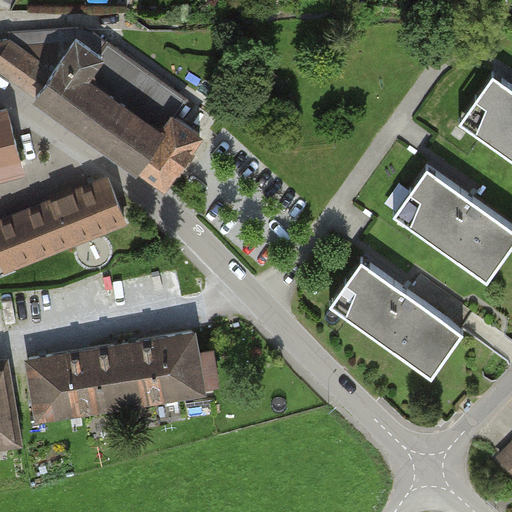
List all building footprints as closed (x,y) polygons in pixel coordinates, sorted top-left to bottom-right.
[(0,65),(164,182),(200,133),(174,114),(184,98),(95,33),(78,28),(9,33),(9,40),(0,41),(0,65)] [(462,124),(511,158),(511,89),(495,77),(462,124)] [(0,165),(22,160),(8,109),(0,111),(0,165)] [(394,217),(487,284),(511,249),(511,230),(469,199),(428,170),(394,217)] [(106,174),(0,215),(0,268),(2,273),(126,224),(106,174)] [(435,375),(464,334),(403,291),(366,265),(337,307),(435,375)] [(194,331),(26,361),(37,421),(205,391),(194,331)] [(5,360),(0,361),(0,441),(17,438),(5,360)] [(511,445),(494,462),(511,476),(511,445)]
